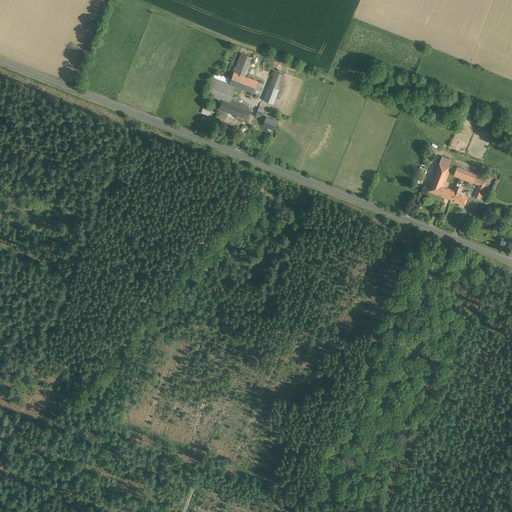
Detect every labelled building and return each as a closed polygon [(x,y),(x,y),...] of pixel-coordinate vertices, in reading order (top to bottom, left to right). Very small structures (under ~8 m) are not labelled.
[(253,58),(241,53),(233,72),(246,77),(249,69),(253,58)] [(257,72),(249,69),(246,77),(254,80),(257,72)] [(246,77),(233,72),(231,79),(229,83),(229,84),(236,86),(259,95),(263,84),(254,80),(246,77)] [(275,72),(264,100),(273,103),(284,75),(275,72)] [(231,79),(214,73),(212,77),(229,83),(231,79)] [(229,83),(212,77),(206,94),(223,101),(223,100),(230,103),(231,100),(236,86),(229,84),(229,83)] [(240,104),(231,100),(230,103),(223,100),(223,101),(220,109),(236,115),(240,104)] [(246,106),(240,104),(236,115),(237,115),(236,118),(247,122),(251,111),(245,109),(246,106)] [(201,113),(209,115),(211,109),(203,106),(201,113)] [(276,121),(266,117),(263,126),(273,130),(276,121)] [(448,166),(439,163),(434,174),(446,179),(449,171),(447,170),(448,166)] [(467,171),(462,169),(461,169),(457,168),(454,175),(473,183),(475,178),(479,169),(469,165),(467,171)] [(446,179),(434,174),(428,190),(445,197),(448,188),(445,187),(448,182),(445,181),(446,179)] [(486,182),(475,178),(473,183),(478,185),(474,196),(479,199),(486,182)] [(460,191),(459,193),(448,188),(445,197),(460,203),(459,205),(463,206),(468,194),(460,191)]
